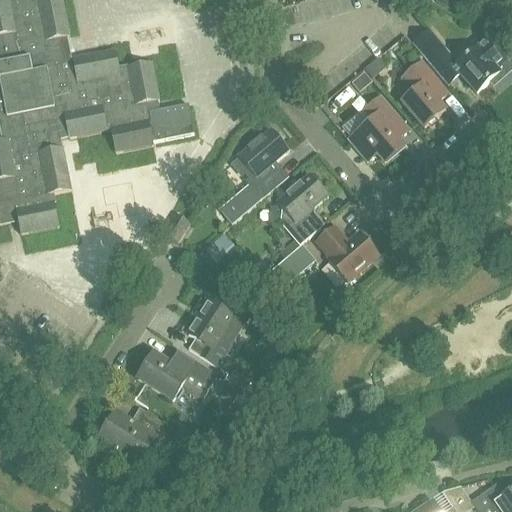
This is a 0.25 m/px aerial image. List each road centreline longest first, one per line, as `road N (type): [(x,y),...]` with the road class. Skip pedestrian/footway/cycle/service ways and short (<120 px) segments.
road 1 (residential): [(474,130),(380,207),(279,89),(269,49),(272,0)]
road 2 (residential): [(41,468),(164,281)]
